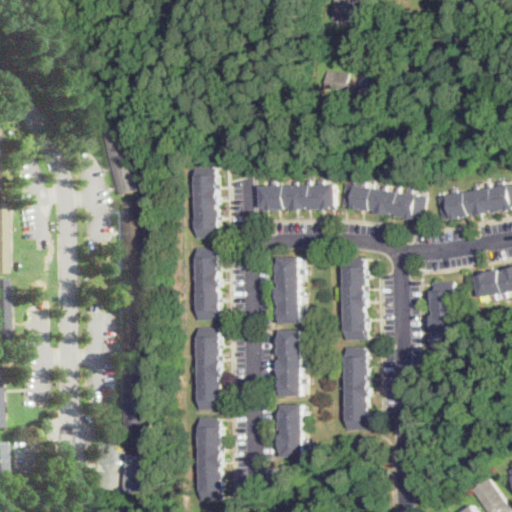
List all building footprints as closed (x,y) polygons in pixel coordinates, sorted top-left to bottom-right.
[(369,0),(369,3),(354,2),(353,20),(335,18),(336,0),(369,0)] [(351,71),(349,89),(327,87),(329,69),(351,71)] [(126,123),(128,130),(130,129),(132,135),(128,136),(130,143),(133,142),(135,147),(131,148),(135,163),(138,162),(140,168),(136,169),(138,176),(142,175),(143,180),(140,181),(142,189),(122,194),(120,188),(105,127),(126,122),(126,123)] [(218,165),(218,167),(221,167),(221,174),(223,174),(224,184),(221,184),(221,187),(223,187),(223,195),(224,195),(225,204),(221,204),(221,208),(224,208),(224,227),(223,227),(223,237),(200,237),(200,223),(195,223),(195,217),(199,217),(199,200),(195,200),(195,196),(199,196),(199,186),(194,187),(194,180),(199,180),(199,166),(218,165)] [(431,197),(428,214),(425,214),(424,220),(400,216),(400,214),(395,213),(395,215),(379,212),(379,209),(374,209),(374,210),(365,209),(364,210),(355,209),(356,204),(347,203),(351,182),(431,197)] [(336,206),(334,207),(333,207),(333,209),(326,210),(326,208),(315,209),(315,206),(310,207),(311,211),(295,211),(295,208),(290,208),(290,209),(271,210),(271,208),(264,208),(264,185),(340,184),(341,206),(336,206)] [(511,209),(509,210),(509,208),(494,210),(495,213),(479,216),(478,213),(474,214),(474,215),(465,216),(465,218),(455,220),(455,216),(445,218),(442,197),(511,184),(511,209)] [(0,270),(8,271),(6,201),(0,200),(0,270)] [(146,204),(146,212),(149,212),(149,219),(145,219),(145,225),(149,225),(149,232),(145,232),(145,247),(149,247),(149,252),(146,252),(146,260),(149,260),(149,265),(145,265),(145,274),(125,274),(125,205),(146,204)] [(219,249),(223,250),(224,256),(225,266),(222,266),(224,277),(226,277),(226,286),(223,286),(223,291),(225,291),(224,319),(201,319),(201,305),(196,305),(196,299),(201,299),(201,282),(196,282),(196,278),(201,278),(200,268),(195,268),(195,262),(200,262),(200,247),(219,247),(219,249)] [(305,259),(305,268),(311,268),(311,274),(305,274),(305,291),(310,291),(310,295),(306,295),(306,305),(310,305),(310,312),(306,312),(306,322),(284,322),(284,319),(282,319),(281,307),(284,307),(284,304),(282,304),(282,297),(280,297),(280,287),(283,287),(283,282),(281,282),(280,262),(283,262),(283,257),(305,256),(305,259)] [(366,256),(366,259),(370,259),(370,261),(370,266),(372,266),(372,275),(372,277),(372,285),(370,285),(370,288),(370,290),(371,290),(371,296),(373,296),(373,301),(373,303),(373,306),(370,306),(370,310),(372,310),(372,318),(372,320),(373,320),(373,321),(373,329),(372,329),(372,335),(372,337),(372,339),(349,339),(349,334),(349,325),(344,325),(343,325),(343,321),(344,321),(349,320),(348,302),(343,302),(343,298),(344,298),(348,298),(348,288),(344,288),(343,288),(343,285),(344,285),(348,284),(348,278),(344,278),(342,278),(342,272),(344,272),(348,272),(347,262),(347,256),(366,256)] [(511,292),(507,293),(484,297),(482,298),(478,276),(483,275),(485,275),(486,275),(485,271),(493,270),(495,269),(503,268),(503,271),(506,270),(508,270),(507,268),(508,268),(511,267),(511,292)] [(8,287),(9,318),(9,347),(0,347),(0,279),(8,279),(8,287)] [(460,290),(460,295),(464,295),(464,301),(460,301),(460,318),(464,318),(464,322),(460,322),(460,331),(465,331),(465,338),(460,338),(460,353),(439,353),(439,344),(436,344),(437,324),(433,324),(433,320),(433,314),(438,314),(438,310),(434,310),(434,292),(438,292),(438,281),(459,281),(460,290)] [(146,283),(146,291),(149,290),(149,295),(146,296),(146,304),(150,304),(150,308),(146,308),(147,326),(150,326),(150,330),(147,330),(147,338),(150,338),(150,343),(147,343),(147,352),(126,352),(126,283),(146,283)] [(220,327),(220,328),(223,328),(223,335),(226,335),(226,355),(224,355),(224,358),(225,366),(228,366),(228,377),(224,377),(224,380),(226,380),(225,390),(227,390),(225,409),(203,409),(202,395),(197,395),(198,389),(202,389),(202,372),(198,372),(198,368),(202,368),(202,358),(197,358),(197,354),(201,354),(201,348),(196,348),(196,342),(200,341),(202,326),(220,327)] [(306,340),(312,340),(312,346),(306,346),(306,364),(311,364),(311,367),(307,367),(307,377),(312,377),(312,384),(306,384),(306,394),(283,395),(283,380),(285,380),(285,377),(282,377),(282,359),(285,359),(285,355),(281,355),(281,336),(286,336),(286,330),(306,330),(306,340)] [(350,346),(368,345),(374,354),(375,418),(370,419),(370,425),(351,426),(350,346)] [(147,361),(147,368),(151,367),(151,374),(147,374),(147,382),(151,382),(151,387),(147,387),(148,403),(151,402),(151,408),(148,408),(148,416),(152,416),(152,421),(148,422),(148,431),(127,431),(126,369),(126,360),(147,361)] [(307,406),(307,416),(313,416),(313,422),(307,422),(307,439),(312,439),(312,441),(312,445),(308,445),(308,456),(286,456),(286,451),(283,451),(282,434),(285,434),(285,430),(283,430),(282,410),(285,410),(285,404),(307,404),(307,406)] [(221,418),(225,418),(225,425),(227,425),(227,445),(225,445),(225,453),(227,453),(228,465),(225,465),(225,480),(228,480),(228,489),(226,490),(227,499),(204,499),(203,485),(198,485),(198,481),(200,481),(200,479),(204,478),(204,462),(199,462),(199,458),(203,458),(203,449),(198,449),(198,444),(203,444),(203,438),(196,438),(196,433),(203,433),(202,417),(221,416),(221,418)] [(151,491),(151,492),(129,491),(131,453),(153,454),(151,491)] [(494,478),(511,505),(511,511),(506,511),(505,510),(502,511),(492,511),(478,489),(494,478)] [(482,511),(476,503),(463,511),(482,511)]
